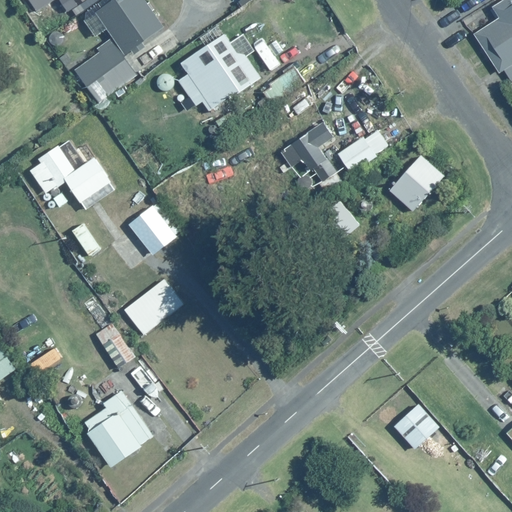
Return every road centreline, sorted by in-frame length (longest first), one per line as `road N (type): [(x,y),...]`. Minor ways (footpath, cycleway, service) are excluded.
road 1 (residential): [(511,221),(185,511)]
road 2 (residential): [(387,0),(511,183)]
